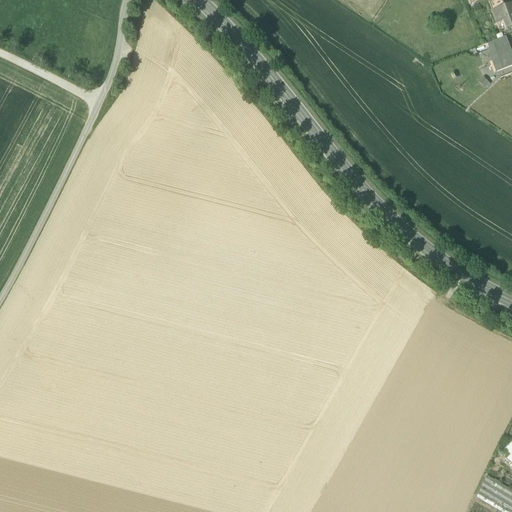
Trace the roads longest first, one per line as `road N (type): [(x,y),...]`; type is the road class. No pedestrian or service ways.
road 1 (tertiary): [(511,302),(471,282),(372,204),(199,0)]
road 2 (unclassified): [(0,308),(120,57),(130,0)]
